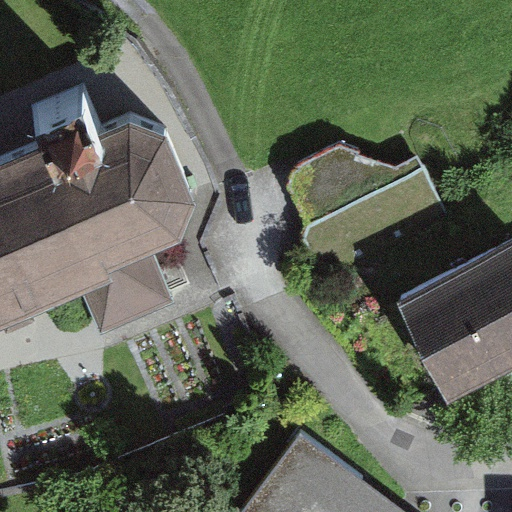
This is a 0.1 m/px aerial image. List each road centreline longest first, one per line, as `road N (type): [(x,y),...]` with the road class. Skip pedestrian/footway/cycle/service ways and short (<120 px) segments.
road 1 (residential): [(511,472),(413,455),(358,405),(271,297),(238,181)]
road 2 (track): [(238,181),(162,27),(136,0)]
